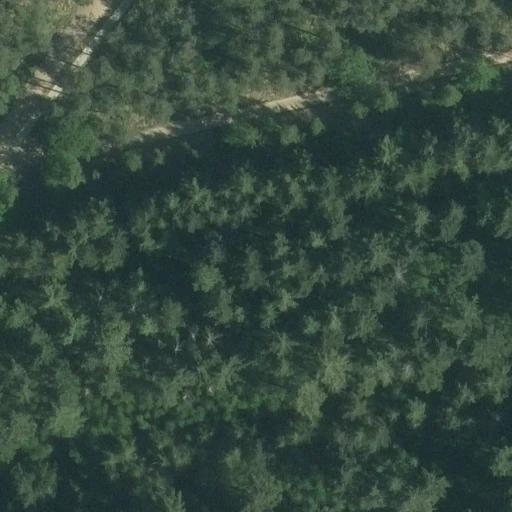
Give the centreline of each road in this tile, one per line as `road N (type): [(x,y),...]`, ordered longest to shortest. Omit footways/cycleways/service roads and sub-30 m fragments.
road 1 (track): [(0,153),(57,153),(511,55)]
road 2 (track): [(0,139),(100,0)]
